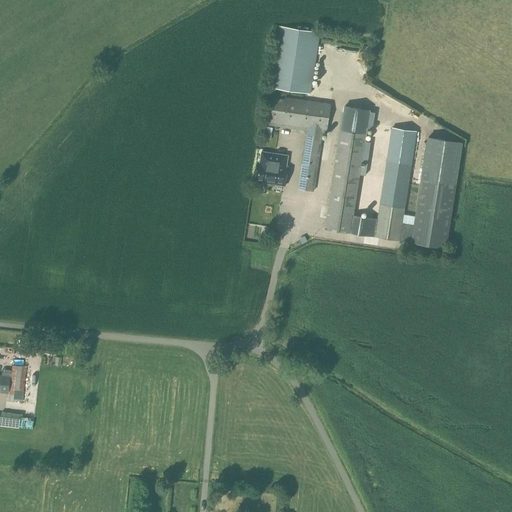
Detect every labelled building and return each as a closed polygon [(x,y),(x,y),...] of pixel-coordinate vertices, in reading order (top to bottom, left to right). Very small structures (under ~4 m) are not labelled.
[(279,26),(270,87),(311,93),(320,32),(279,26)] [(297,189),(315,192),(324,130),(327,130),(331,104),(286,97),(286,100),(269,97),(265,121),(307,127),(297,189)] [(367,124),(370,110),(345,106),(343,120),(326,229),(400,240),(417,131),(392,128),(378,219),(353,215),(367,124)] [(463,141),(429,135),(412,242),(446,247),(456,184),(463,141)] [(288,167),(272,164),(274,154),(262,152),(260,163),(258,163),(255,182),(285,186),(288,167)] [(9,393),(9,400),(23,402),(25,384),(27,366),(12,364),(11,377),(9,393)] [(0,392),(1,393),(9,393),(11,377),(3,376),(0,375),(0,392)]
